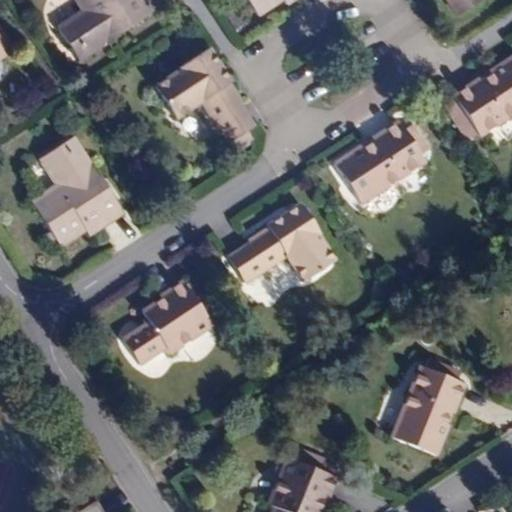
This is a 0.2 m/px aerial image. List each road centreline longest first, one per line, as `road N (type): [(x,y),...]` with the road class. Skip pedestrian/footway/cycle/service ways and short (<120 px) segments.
road 1 (residential): [(34,318),(309,147)]
road 2 (residential): [(34,318),(159,511)]
road 3 (residential): [(332,0),(256,49),(309,147)]
road 4 (residential): [(309,147),(430,72)]
road 5 (residential): [(403,511),(511,442)]
